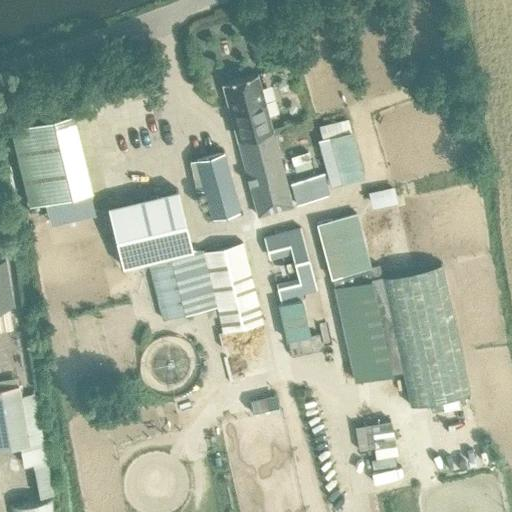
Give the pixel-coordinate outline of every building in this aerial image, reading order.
[(258,216),(292,206),(257,75),(223,84),(258,216)] [(195,159),(211,218),(241,210),(225,151),(195,159)] [(323,174),(290,183),(296,203),(328,194),(323,174)] [(177,190),(107,207),(122,267),(191,249),(177,190)] [(333,277),(370,266),(357,213),(317,222),(330,277),(333,277)] [(299,227),(264,237),(269,259),(292,254),(298,278),(276,284),(281,303),(302,299),(303,298),(302,293),(316,290),(299,227)] [(242,242),(203,252),(218,306),(224,332),(262,323),(242,242)] [(161,259),(148,263),(162,320),(218,306),(203,252),(203,249),(193,251),(161,259)] [(0,307),(13,305),(5,258),(0,258),(0,307)] [(469,392),(440,263),(382,276),(403,370),(410,405),(469,392)] [(333,277),(355,381),(403,370),(382,276),(379,264),(370,266),(333,277)] [(281,303),(277,304),(286,341),(287,340),(298,338),(308,336),(310,335),(302,299),(281,303)] [(310,335),(308,336),(312,352),(322,350),(318,333),(310,335)] [(308,336),(298,338),(301,355),(312,352),(308,336)] [(298,338),(287,340),(291,357),(301,355),(298,338)] [(19,395),(18,384),(0,387),(0,449),(20,447),(23,465),(46,461),(34,392),(19,395)] [(54,511),(52,498),(12,505),(13,511),(54,511)]
